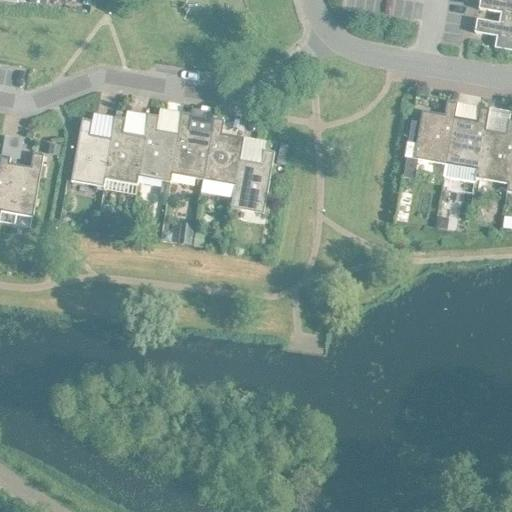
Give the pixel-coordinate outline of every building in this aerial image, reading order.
[(505,10),(503,21),(511,22),(511,0),(483,0),(482,6),(483,7),(484,6),(505,10)] [(503,21),(481,17),(478,30),(479,30),(501,33),(499,46),(511,47),(511,22),(503,21)] [(449,162),(450,163),(458,115),(459,115),(461,101),(450,99),(450,100),(451,101),(449,114),(427,110),(427,109),(426,109),(423,120),(420,142),(417,157),(422,158),(426,158),(426,157),(449,161),(449,162)] [(458,163),(481,167),(482,167),(489,129),(493,106),(482,104),(482,106),(483,106),(481,119),(459,115),(458,115),(450,163),(458,164),(458,163)] [(198,176),(207,178),(216,131),(215,131),(193,127),(195,113),(196,113),(196,112),(186,110),(182,133),(176,171),(199,175),(198,176)] [(175,180),(176,171),(182,133),(160,129),(162,116),(163,116),(163,115),(152,113),(148,135),(149,135),(142,173),(143,173),(166,177),(166,179),(167,179),(175,180)] [(141,182),(143,173),(142,173),(149,135),(148,135),(126,131),(129,118),(130,118),(130,117),(119,115),(115,137),(109,176),(110,176),(133,180),(132,181),(141,182)] [(232,182),(238,183),(239,184),(244,159),(248,136),(225,132),(227,119),(228,119),(228,118),(217,116),(215,131),(216,131),(207,178),(208,178),(208,177),(231,181),(230,182),(232,182)] [(108,185),(110,176),(109,176),(115,137),(93,134),(95,120),(96,120),(96,119),(86,117),(75,179),(76,179),(76,178),(99,182),(99,183),(108,185)] [(416,119),(412,141),(420,142),(423,120),(416,119)] [(489,176),(511,180),(511,128),(511,133),(489,129),(482,167),(481,167),(479,176),(489,178),(489,176)] [(53,140),(51,150),(63,153),(65,143),(53,140)] [(284,141),(281,161),(289,162),(292,143),(284,141)] [(239,184),(238,183),(237,192),(234,206),(243,207),(243,206),(266,210),(266,211),(268,212),(279,150),(267,148),(266,149),(268,149),(265,163),(244,159),(239,184)] [(35,166),(13,162),(4,209),(5,209),(12,210),(13,209),(36,213),(36,215),(37,215),(48,153),(37,151),(37,152),(38,152),(35,166)] [(0,215),(2,216),(2,217),(4,217),(5,209),(4,209),(13,162),(14,155),(4,153),(3,154),(4,155),(2,168),(0,167),(0,215)] [(411,156),(407,176),(419,178),(422,158),(417,157),(411,156)] [(167,229),(166,238),(175,239),(175,235),(172,230),(167,229)]
